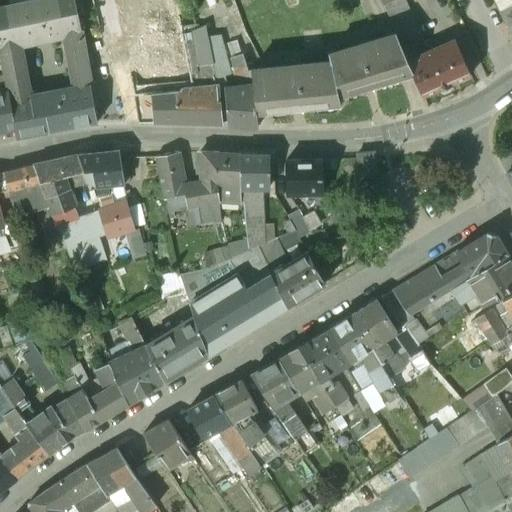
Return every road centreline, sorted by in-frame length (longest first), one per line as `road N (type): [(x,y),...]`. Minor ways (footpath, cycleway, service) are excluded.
road 1 (residential): [(5,511),(89,443),(499,199)]
road 2 (tertiary): [(0,158),(90,137),(367,134),(457,112)]
